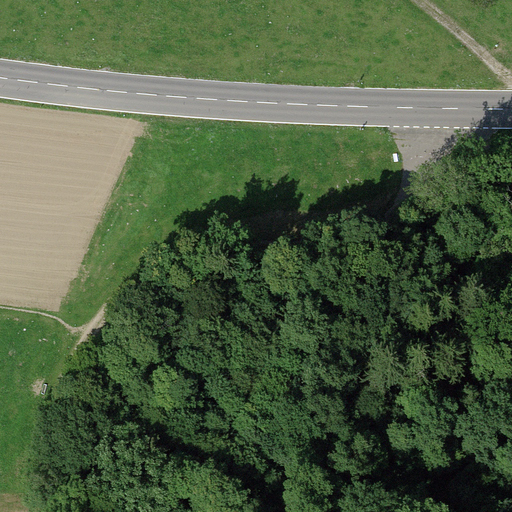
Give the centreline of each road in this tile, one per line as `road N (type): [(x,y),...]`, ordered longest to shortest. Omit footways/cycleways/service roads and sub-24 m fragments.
road 1 (track): [(56,511),(48,434),(73,360),(121,291),(203,249),(325,239),(389,223),(415,191),(424,109)]
road 2 (primary): [(511,110),(196,99),(0,78)]
